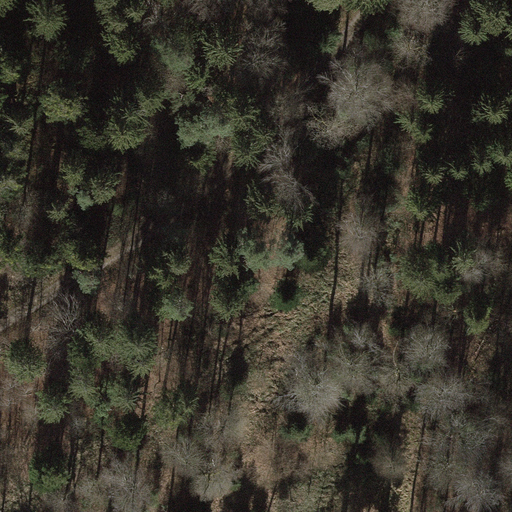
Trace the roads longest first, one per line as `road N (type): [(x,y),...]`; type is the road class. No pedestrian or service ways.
road 1 (track): [(511,23),(422,137),(381,434),(422,511)]
road 2 (track): [(376,0),(270,134),(176,214),(0,323)]
